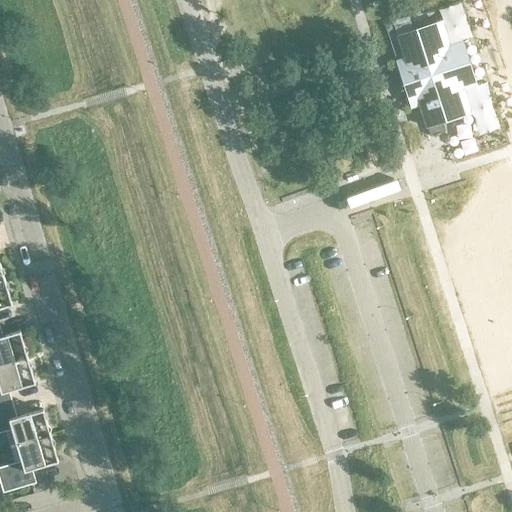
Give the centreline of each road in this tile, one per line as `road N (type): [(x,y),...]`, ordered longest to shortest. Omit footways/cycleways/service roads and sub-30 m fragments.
road 1 (residential): [(62,511),(107,498),(0,131)]
road 2 (residential): [(349,511),(341,455),(266,238)]
road 3 (unclassified): [(266,238),(188,0)]
